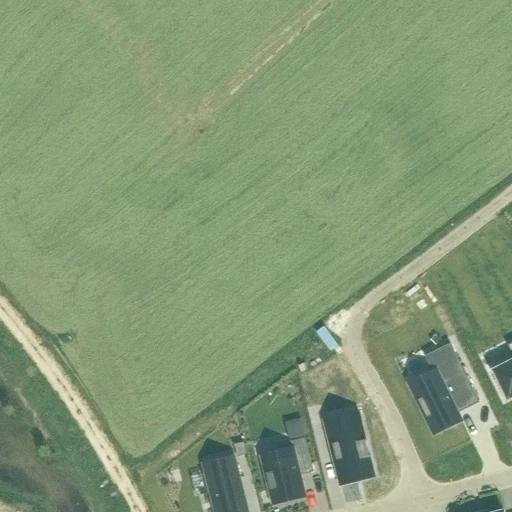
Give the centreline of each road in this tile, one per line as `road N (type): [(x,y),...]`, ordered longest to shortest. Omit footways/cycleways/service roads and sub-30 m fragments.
road 1 (residential): [(427,499),(350,339),(355,315),(511,196)]
road 2 (residential): [(77,0),(183,111),(215,102),(328,0)]
road 3 (residential): [(0,303),(62,384),(141,511)]
